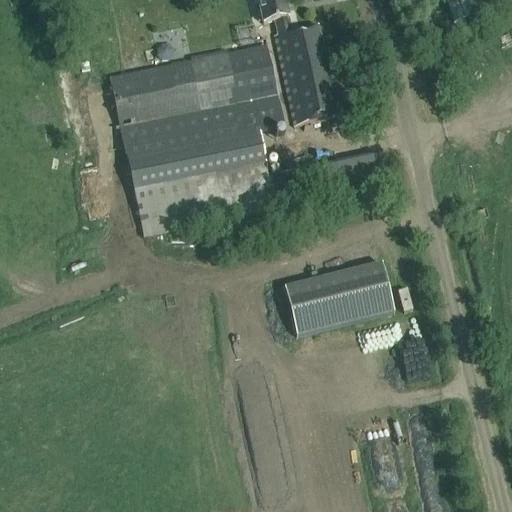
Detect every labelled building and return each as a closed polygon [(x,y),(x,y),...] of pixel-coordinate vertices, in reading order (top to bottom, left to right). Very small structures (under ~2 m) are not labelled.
[(351,95),(339,97),(332,66),(326,68),(317,28),(291,34),(283,0),(256,0),(263,27),(274,25),(277,38),(273,38),(293,130),(356,116),(351,95)] [(448,0),(456,23),(488,13),(483,0),(448,0)] [(277,98),(268,49),(226,58),(225,52),(190,59),(191,65),(109,81),(119,130),(235,107),(236,107),(277,98)] [(89,65),(77,68),(79,77),(91,74),(89,65)] [(275,133),(283,131),(280,116),(276,100),(120,132),(123,148),(143,242),(331,203),(329,193),(380,182),(376,160),(268,182),(260,141),(259,136),(275,133)] [(381,267),(284,291),(296,341),(393,317),(381,267)]
